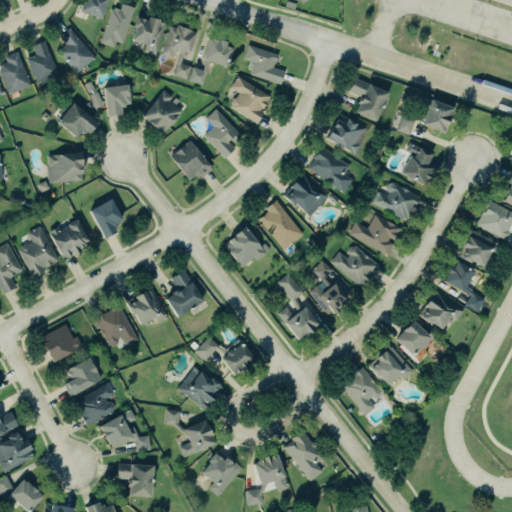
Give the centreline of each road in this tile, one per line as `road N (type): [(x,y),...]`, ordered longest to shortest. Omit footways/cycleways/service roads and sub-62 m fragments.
road 1 (residential): [(329,43),(295,126),(241,188),(182,232),(0,336)]
road 2 (residential): [(401,511),(122,155)]
road 3 (residential): [(197,0),(511,103)]
road 4 (residential): [(299,376),(381,319),(422,265),(473,162)]
road 5 (residential): [(299,376),(275,375),(238,404),(230,421),(239,435),(257,436),(288,411),(299,376)]
road 6 (residential): [(2,335),(71,469)]
